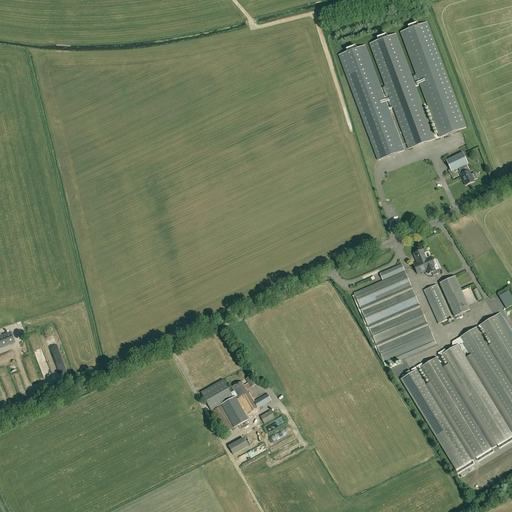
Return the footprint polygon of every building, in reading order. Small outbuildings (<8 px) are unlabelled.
[(427,24),(401,34),(440,139),(466,129),(427,24)] [(396,36),(370,45),(384,85),(389,98),(409,151),(435,141),(396,36)] [(404,151),(365,46),(357,49),(347,52),(339,55),(378,161),(404,151)] [(446,159),(451,171),(468,163),(462,152),(446,159)] [(475,173),(471,175),(469,170),(467,166),(460,169),(462,174),(461,174),(466,186),(474,182),(473,180),(477,178),(475,173)] [(431,257),(427,259),(423,250),(414,254),(418,263),(414,265),(418,274),(427,270),(429,274),(432,273),(433,276),(438,273),(437,270),(439,269),(437,265),(435,266),(431,257)] [(405,271),(354,294),(361,309),(411,287),(405,271)] [(455,277),(441,283),(456,317),(470,311),(455,277)] [(437,285),(424,290),(439,324),(452,319),(437,285)] [(471,306),(480,302),(473,286),(463,290),(465,294),(466,294),(471,306)] [(413,289),(362,311),(369,327),(419,304),(413,289)] [(421,307),(370,330),(377,345),(427,323),(421,307)] [(511,341),(496,315),(478,327),(480,330),(482,329),(511,377),(511,341)] [(429,326),(378,348),(385,363),(435,341),(429,326)] [(445,349),(438,354),(440,357),(443,355),(501,451),(511,443),(511,432),(487,391),(488,390),(488,389),(486,390),(466,356),(469,354),(463,344),(464,343),(511,421),(511,385),(477,327),(452,342),(452,346),(453,348),(446,352),(445,349)] [(0,347),(15,342),(10,331),(0,335),(0,347)] [(492,448),(437,358),(424,366),(423,364),(422,365),(422,364),(416,367),(418,370),(421,368),(476,458),(492,448)] [(476,466),(416,367),(411,370),(412,372),(401,379),(459,476),(476,466)] [(235,397),(237,396),(247,415),(257,409),(246,390),(256,384),(251,375),(246,379),(248,383),(244,385),(241,381),(231,387),(234,391),(231,393),(223,380),(201,392),(211,411),(222,405),(235,397)] [(258,408),(271,400),(267,393),(254,401),(258,408)] [(235,397),(222,405),(223,406),(222,406),(235,427),(248,420),(245,416),(235,397)] [(235,427),(222,406),(212,412),(224,433),(235,427)] [(262,415),(265,423),(276,419),(272,411),(262,415)] [(248,432),(247,433),(246,434),(245,436),(245,438),(245,439),(246,441),(247,443),(248,444),(249,444),(251,445),(252,445),(254,445),(255,445),(257,444),(258,442),(259,441),(260,439),(259,436),(259,435),(258,433),(257,432),(255,431),(253,431),(251,431),(250,431),(248,432)] [(481,462),(495,453),(493,449),(479,458),(481,462)]
